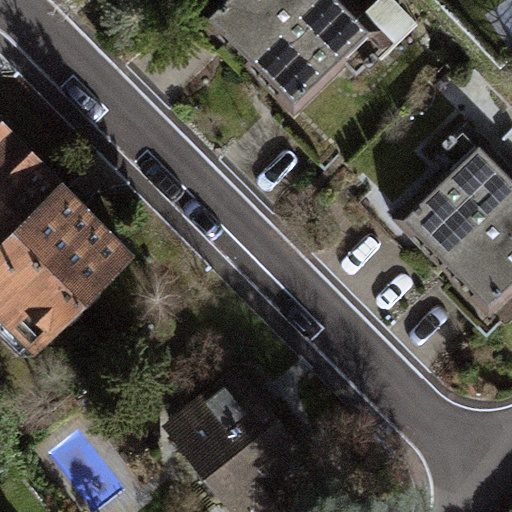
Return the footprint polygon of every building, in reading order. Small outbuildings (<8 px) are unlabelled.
[(224,0),(205,19),(249,63),(312,0),(224,0)] [(312,0),(249,63),(292,108),(367,34),(333,0),(312,0)] [(0,305),(33,338),(122,252),(0,128),(0,305)] [(400,223),(444,267),(511,200),(511,186),(475,150),(400,223)] [(511,200),(444,267),(488,312),(511,288),(511,200)] [(237,357),(163,419),(242,511),(347,511),(314,472),(326,462),(237,357)]
